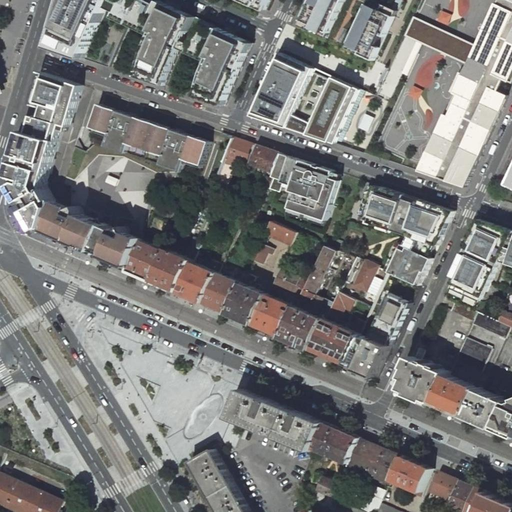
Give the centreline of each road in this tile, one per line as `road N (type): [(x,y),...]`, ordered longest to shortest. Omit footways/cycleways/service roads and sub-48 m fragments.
road 1 (primary): [(110,309),(374,423)]
road 2 (residential): [(235,125),(474,205)]
road 3 (unclassified): [(374,423),(474,205)]
road 4 (residential): [(31,55),(235,125)]
road 5 (secondary): [(172,511),(72,344)]
road 6 (secondary): [(45,376),(128,511)]
road 7 (primary): [(374,423),(511,481)]
